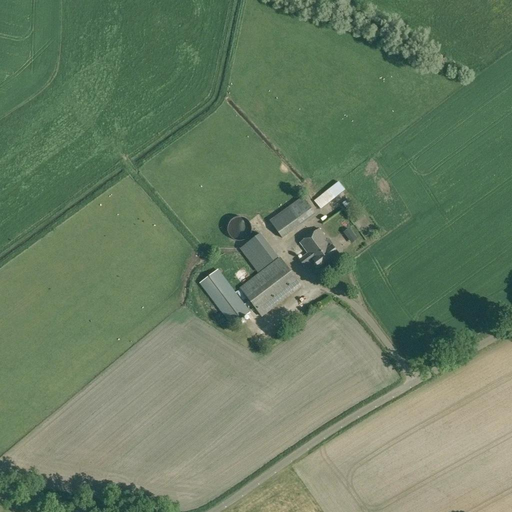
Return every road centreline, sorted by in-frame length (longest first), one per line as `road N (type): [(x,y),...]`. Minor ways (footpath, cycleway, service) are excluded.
road 1 (unclassified): [(211,511),(413,381)]
road 2 (unclassified): [(413,381),(339,282)]
